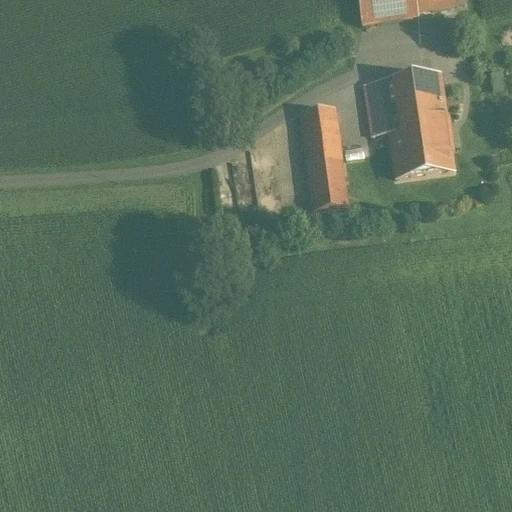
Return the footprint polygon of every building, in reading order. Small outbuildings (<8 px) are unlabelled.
[(414,0),(357,0),(362,31),(418,23),(414,0)] [(438,80),(382,88),(389,139),(396,184),(452,176),(438,80)] [(382,88),(365,90),(372,142),(389,139),(382,88)] [(333,115),(301,119),(308,172),(341,167),(333,115)] [(341,167),(308,172),(314,218),(347,213),(341,167)]
